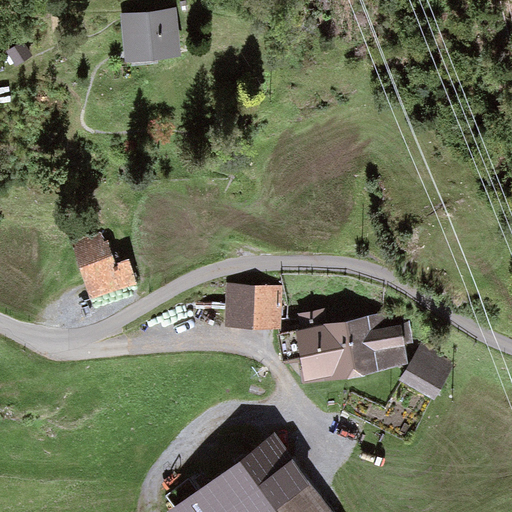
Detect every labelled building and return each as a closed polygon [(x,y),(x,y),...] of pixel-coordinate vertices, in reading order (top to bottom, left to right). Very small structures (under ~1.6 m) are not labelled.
[(175,45),(171,9),(147,12),(147,18),(127,20),(130,50),(175,45)] [(22,43),(10,51),(16,61),(29,53),(22,43)] [(77,241),(88,272),(85,272),(94,295),(133,281),(125,258),(112,263),(101,233),(77,241)] [(276,318),(277,288),(232,286),(231,316),(276,318)] [(300,350),(304,372),(355,363),(347,320),(328,324),(325,311),(302,316),(304,324),(295,326),(296,332),(283,334),(286,353),(300,350)] [(402,340),(410,338),(407,321),(398,323),(395,312),(347,320),(355,363),(405,353),(402,340)] [(424,345),(404,378),(434,396),(454,363),(424,345)] [(330,511),(299,469),(240,511),(330,511)]
